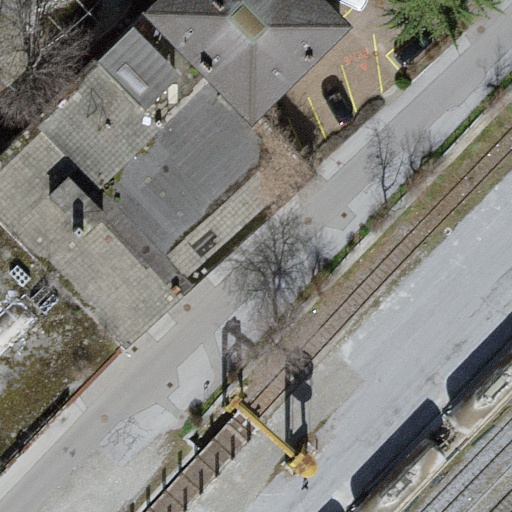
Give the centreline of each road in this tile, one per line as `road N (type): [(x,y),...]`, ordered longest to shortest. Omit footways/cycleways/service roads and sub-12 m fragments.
road 1 (residential): [(21,511),(511,18)]
road 2 (residential): [(511,270),(278,511)]
